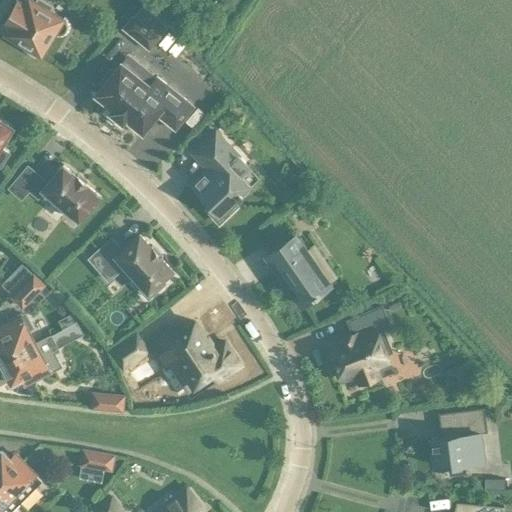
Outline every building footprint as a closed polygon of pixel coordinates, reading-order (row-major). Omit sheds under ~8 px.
[(34,0),(18,0),(10,14),(1,29),(26,44),(24,48),(38,56),(40,53),(42,54),(55,33),(57,34),(60,34),(63,33),(66,31),(68,28),(68,25),(67,22),(65,19),(50,10),(53,6),(43,0),(37,0),(37,1),(34,0)] [(124,28),(150,49),(169,26),(145,2),(124,28)] [(157,114),(160,117),(176,129),(195,106),(157,76),(150,85),(123,64),(123,63),(122,62),(120,64),(121,64),(115,71),(111,68),(100,82),(104,85),(98,92),(97,92),(96,94),(98,95),(114,108),(111,111),(123,122),(126,118),(142,130),(142,131),(144,132),(145,130),(144,130),(157,114)] [(196,79),(188,85),(199,102),(207,96),(196,79)] [(0,165),(1,167),(10,153),(0,147),(13,127),(0,119),(0,165)] [(209,169),(200,177),(191,185),(213,208),(210,211),(220,222),(237,205),(234,202),(240,196),(240,197),(243,195),(242,194),(250,187),(240,177),(250,167),(216,131),(194,153),(209,169)] [(39,197),(44,190),(79,220),(100,195),(87,184),(88,184),(78,175),(77,176),(64,165),(48,183),(29,166),(10,188),(22,198),(30,189),(39,197)] [(101,271),(118,256),(137,278),(133,281),(148,298),(166,283),(162,279),(173,270),(162,258),(163,257),(162,256),(161,257),(152,247),(153,246),(153,245),(151,246),(140,234),(123,250),(112,238),(90,258),(101,271)] [(314,245),(307,250),(296,234),(267,254),(302,304),(331,284),(329,280),(336,275),(314,245)] [(45,285),(34,275),(13,297),(23,307),(45,285)] [(329,347),(331,355),(329,356),(335,373),(338,371),(341,379),(357,373),(361,384),(380,376),(376,365),(390,360),(387,353),(392,352),(384,332),(380,334),(378,329),(390,324),(382,306),(348,320),(353,333),(338,339),(340,343),(329,347)] [(0,362),(36,343),(21,316),(0,326),(0,362)] [(150,340),(167,366),(177,359),(195,385),(213,373),(218,380),(241,365),(225,341),(214,349),(195,321),(175,334),(170,327),(150,340)] [(137,333),(112,350),(124,367),(149,351),(137,333)] [(49,336),(36,343),(0,362),(0,366),(4,374),(6,372),(12,384),(22,378),(26,384),(59,366),(52,352),(57,350),(49,336)] [(94,393),(92,407),(123,410),(125,396),(94,393)] [(442,435),(442,436),(432,437),(436,466),(446,465),(447,475),(467,472),(465,462),(484,460),(481,433),(488,432),(485,406),(460,410),(463,433),(443,436),(443,435),(442,435)] [(0,482),(20,503),(42,481),(15,454),(10,459),(2,450),(0,452),(0,482)] [(114,455),(84,450),(81,464),(112,470),(114,455)] [(505,488),(505,478),(485,477),(485,488),(505,488)] [(0,511),(11,511),(20,503),(0,482),(0,511)] [(195,511),(196,511),(202,507),(187,488),(163,507),(167,511),(195,511)] [(98,511),(124,511),(113,497),(96,510),(98,511)] [(503,511),(504,506),(477,503),(476,511),(503,511)]
